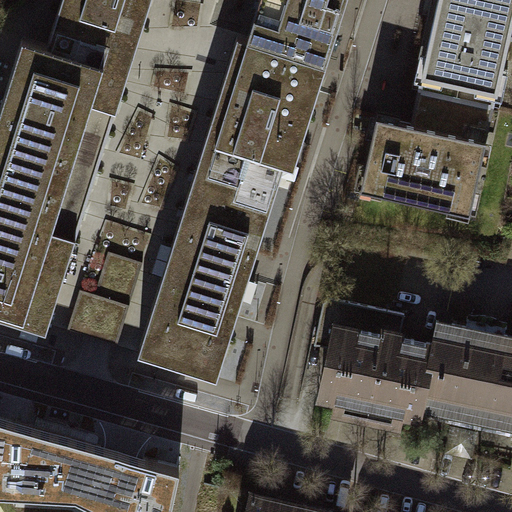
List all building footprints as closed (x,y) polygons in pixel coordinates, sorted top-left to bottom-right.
[(0,313),(48,328),(127,69),(148,0),(59,0),(46,44),(45,48),(21,41),(0,110),(0,313)] [(136,348),(215,373),(228,329),(241,289),(282,159),(293,162),(311,107),(341,9),(344,0),(257,0),(247,32),(236,29),(136,348)] [(511,25),(511,0),(439,0),(420,87),(485,101),(495,103),(510,37),(511,25)] [(0,55),(0,84),(9,59),(0,55)] [(485,101),(420,87),(412,121),(378,113),(361,190),(471,214),(491,126),(480,123),(485,101)] [(88,295),(84,316),(90,317),(87,332),(120,338),(127,302),(88,295)] [(424,412),(435,361),(412,356),(415,344),(400,341),(406,315),(333,298),(325,302),(315,345),(335,350),(323,404),(356,412),(370,406),(414,417),(424,412)] [(435,361),(424,412),(511,430),(511,343),(442,329),(435,361)] [(0,489),(75,494),(90,441),(0,415),(0,489)] [(90,441),(75,494),(110,511),(167,511),(178,465),(90,441)] [(332,511),(252,495),(248,511),(332,511)]
